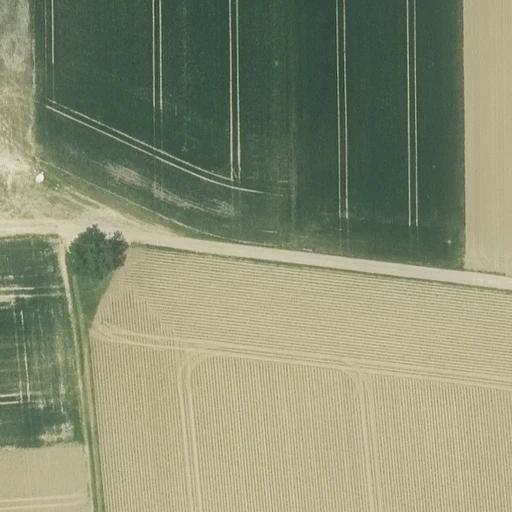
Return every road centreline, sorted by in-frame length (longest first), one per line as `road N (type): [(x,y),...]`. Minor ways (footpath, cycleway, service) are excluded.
road 1 (track): [(511,287),(108,236),(0,234)]
road 2 (track): [(70,233),(95,511)]
